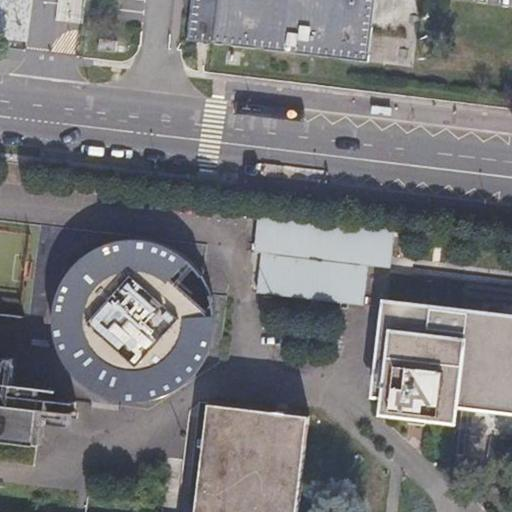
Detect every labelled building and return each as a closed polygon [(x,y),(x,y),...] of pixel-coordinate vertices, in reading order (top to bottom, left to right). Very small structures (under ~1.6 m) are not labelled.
[(188,0),(184,44),(364,66),(371,0),(188,0)] [(256,214),(250,294),(364,303),(367,266),(389,267),(392,225),(256,214)] [(177,392),(196,378),(212,351),(220,321),(213,289),(196,263),(192,260),(168,246),(138,239),(106,247),(80,263),(75,269),(62,293),(56,321),(65,351),(80,378),(105,395),(138,402),(158,402),(177,392)] [(511,313),(388,299),(374,411),(447,420),(451,390),(501,396),(511,321),(511,313)] [(0,442),(45,447),(52,391),(0,383),(0,442)] [(293,511),(302,435),(305,412),(198,400),(184,511),(293,511)]
